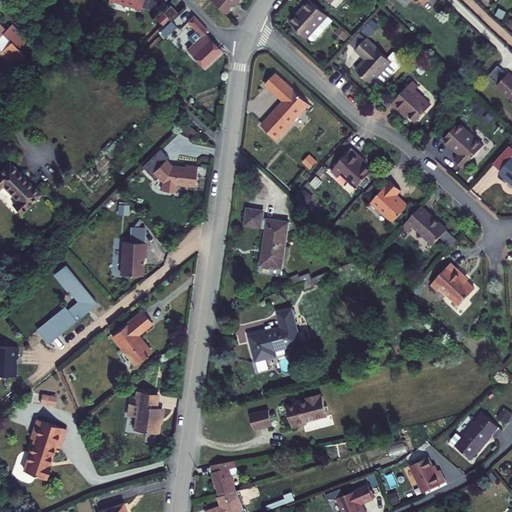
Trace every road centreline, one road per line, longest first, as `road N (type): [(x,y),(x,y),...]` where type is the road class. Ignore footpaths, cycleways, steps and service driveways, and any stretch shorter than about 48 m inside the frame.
road 1 (residential): [(505,236),(408,147),(360,119),(251,28)]
road 2 (residential): [(217,240),(179,511)]
road 3 (residential): [(29,381),(189,246),(217,240)]
road 4 (residential): [(245,43),(217,240)]
road 5 (residential): [(402,511),(477,472),(511,440)]
